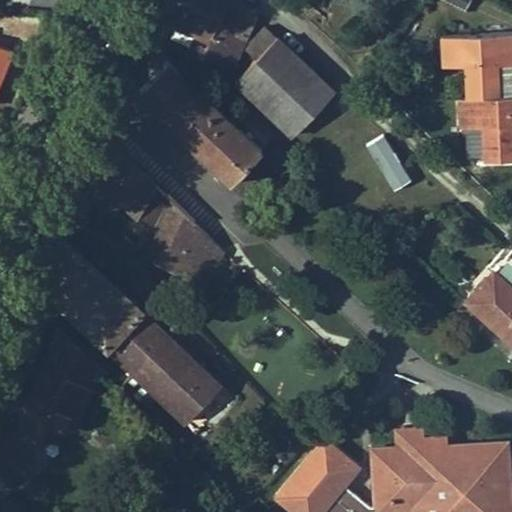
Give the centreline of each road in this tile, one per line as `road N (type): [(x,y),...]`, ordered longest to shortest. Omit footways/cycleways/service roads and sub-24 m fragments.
road 1 (residential): [(511,228),(269,0)]
road 2 (secondary): [(96,0),(0,215)]
